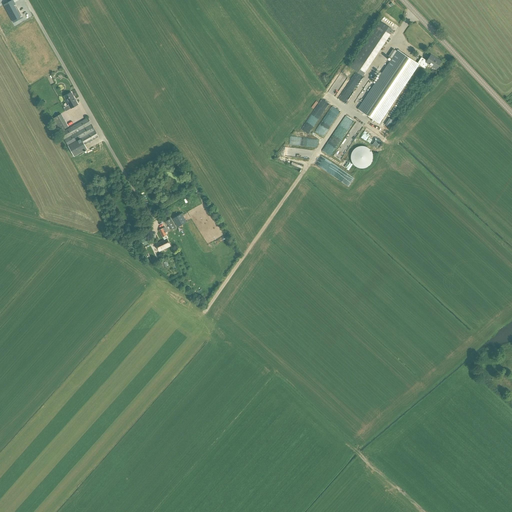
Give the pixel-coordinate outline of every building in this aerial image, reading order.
[(23,18),(13,0),(12,0),(4,5),(13,23),(23,18)] [(0,26),(9,22),(0,4),(0,26)] [(381,23),(373,34),(376,36),(378,33),(387,40),(393,31),(381,23)] [(9,25),(0,29),(0,33),(11,28),(9,25)] [(386,42),(376,36),(374,40),(383,46),(386,42)] [(392,59),(360,107),(359,109),(380,124),(419,65),(425,69),(429,64),(437,70),(442,62),(432,55),(427,61),(422,58),(418,64),(398,51),(397,52),(394,49),(389,57),(392,59)] [(72,93),(64,97),(71,109),(78,105),(72,93)] [(308,134),(326,103),(319,98),(301,130),(308,134)] [(325,130),(339,108),(332,104),(316,128),(322,131),(323,129),(325,130)] [(60,114),(52,118),(59,132),(68,127),(60,114)] [(86,144),(99,137),(88,118),(61,133),(73,155),(88,147),(86,144)] [(330,156),(347,125),(345,125),(346,124),(339,120),(322,152),(330,156)] [(355,121),(352,125),(354,127),(352,131),(355,134),(361,124),(355,121)] [(359,138),(364,140),(370,130),(364,127),(359,138)] [(340,159),(355,136),(348,131),(333,155),(340,159)] [(314,163),(338,180),(343,172),(323,158),(323,157),(320,155),(314,163)] [(342,159),(341,167),(348,168),(348,167),(366,169),(367,164),(365,164),(366,161),(352,159),(352,158),(349,157),(348,160),(342,159)] [(182,214),(173,219),(178,228),(187,223),(182,214)] [(171,219),(165,222),(167,225),(168,224),(172,231),(177,228),(171,219)] [(162,238),(154,242),(158,252),(170,246),(167,239),(168,238),(165,233),(167,232),(165,228),(159,230),(162,238)] [(145,238),(141,240),(143,246),(149,244),(147,241),(150,240),(147,234),(144,236),(145,238)]
